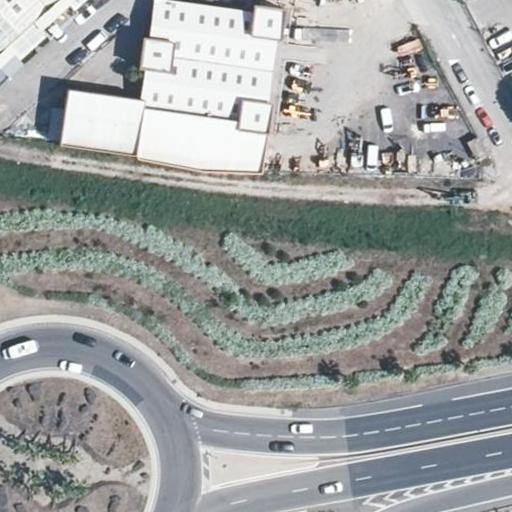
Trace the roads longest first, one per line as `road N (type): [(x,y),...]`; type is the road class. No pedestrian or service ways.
road 1 (track): [(511,189),(457,200),(337,192),(154,176),(0,149)]
road 2 (primary): [(511,407),(354,435),(243,433),(168,420)]
road 3 (primary): [(208,511),(511,450)]
road 4 (primary): [(168,420),(139,382),(102,357),(60,347),(0,358)]
road 5 (unknown): [(410,0),(357,51),(300,140)]
road 6 (residential): [(430,0),(511,147)]
